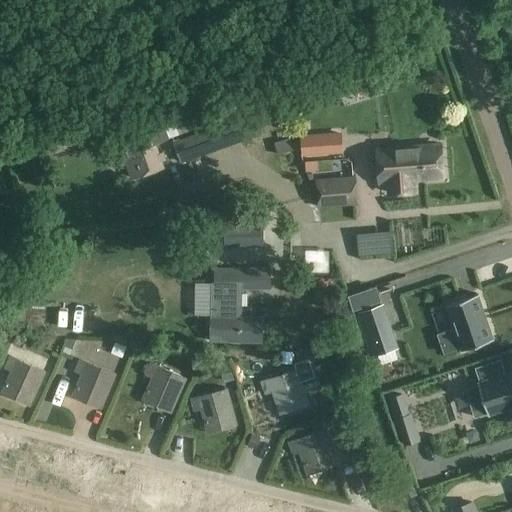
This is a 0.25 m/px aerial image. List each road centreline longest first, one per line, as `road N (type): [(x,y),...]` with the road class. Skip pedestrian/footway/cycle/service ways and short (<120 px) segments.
road 1 (residential): [(354,511),(0,421)]
road 2 (unclassified): [(511,181),(449,0)]
road 3 (track): [(175,0),(17,66)]
